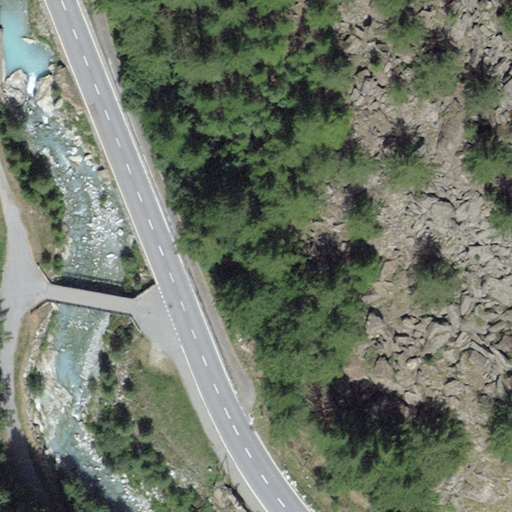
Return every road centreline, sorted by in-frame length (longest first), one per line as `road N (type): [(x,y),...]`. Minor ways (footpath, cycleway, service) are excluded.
road 1 (tertiary): [(56,0),(184,319)]
road 2 (track): [(64,511),(15,392),(20,289),(0,185)]
road 3 (tertiary): [(184,319),(229,424),(289,511)]
road 4 (residential): [(184,319),(20,289)]
